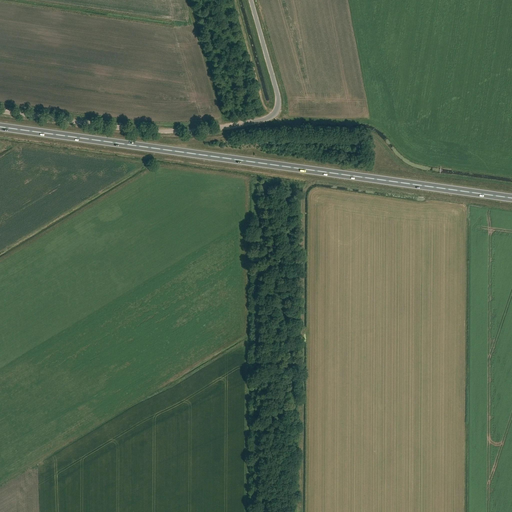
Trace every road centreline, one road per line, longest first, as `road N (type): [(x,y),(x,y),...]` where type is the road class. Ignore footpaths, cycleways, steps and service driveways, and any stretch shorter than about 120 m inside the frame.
road 1 (trunk): [(511,198),(0,126)]
road 2 (unclassified): [(251,0),(279,100),(268,117),(167,133),(0,111)]
